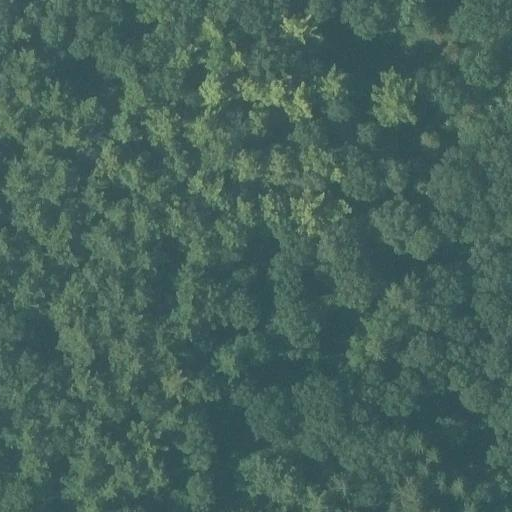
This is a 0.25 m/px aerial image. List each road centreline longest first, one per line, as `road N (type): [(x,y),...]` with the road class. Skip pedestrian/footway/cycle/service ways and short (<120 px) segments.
road 1 (track): [(506,0),(198,511)]
road 2 (track): [(511,373),(416,511)]
road 3 (track): [(102,0),(0,74)]
